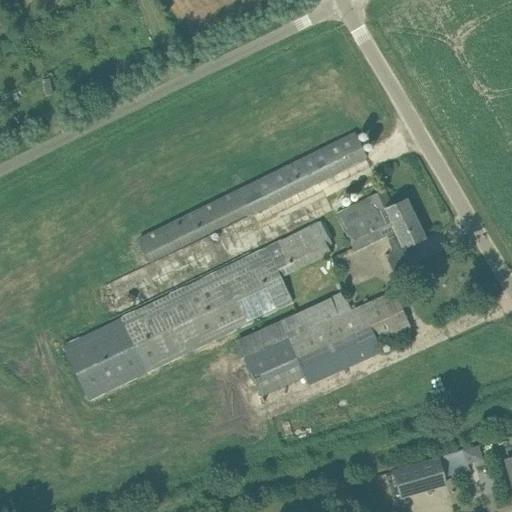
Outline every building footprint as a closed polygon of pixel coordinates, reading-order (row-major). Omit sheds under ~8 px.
[(254,210),(365,157),(353,133),(138,239),(147,258),(253,208),(254,210)] [(365,199),(336,213),(346,234),(353,248),(354,251),(375,241),(385,236),(391,248),(387,259),(388,260),(406,252),(404,247),(405,246),(423,238),(405,199),(390,206),(383,191),(365,199)] [(121,319),(64,345),(89,399),(147,372),(292,302),(281,279),(280,277),(330,252),(327,244),(330,242),(320,221),(121,319)] [(242,357),(259,396),(409,330),(392,291),(351,309),(342,291),(234,340),(242,357)] [(479,445),(471,447),(475,461),(482,459),(479,445)] [(400,497),(445,484),(438,459),(393,472),(400,497)]
